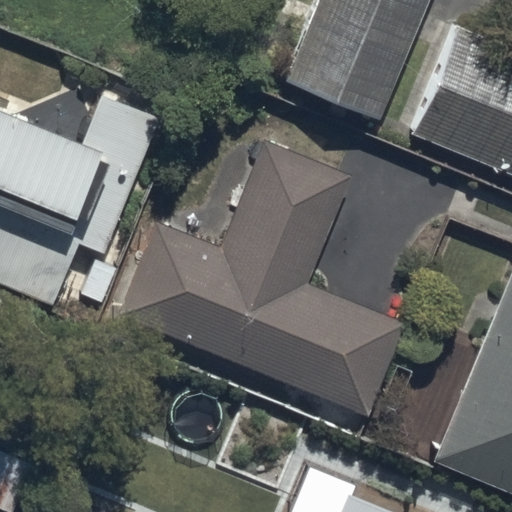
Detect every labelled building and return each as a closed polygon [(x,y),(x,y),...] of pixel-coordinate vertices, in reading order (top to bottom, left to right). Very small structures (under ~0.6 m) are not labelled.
[(313,0),(281,77),(375,116),(423,0),(313,0)] [(410,133),(511,173),(511,48),(454,25),(410,133)] [(75,240),(100,250),(156,116),(97,92),(78,139),(0,107),(0,281),(49,302),(75,240)] [(114,312),(365,412),(401,320),(303,281),(347,172),(261,138),(218,244),(152,218),(114,312)] [(511,258),(431,459),(511,491),(511,258)] [(0,449),(0,506),(9,511),(30,462),(0,449)] [(395,511),(344,491),(334,511),(395,511)]
